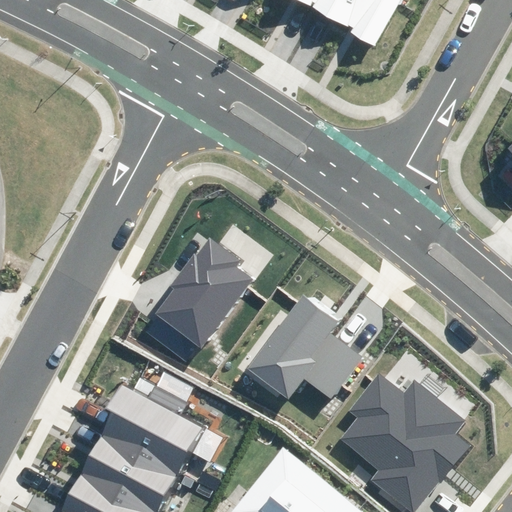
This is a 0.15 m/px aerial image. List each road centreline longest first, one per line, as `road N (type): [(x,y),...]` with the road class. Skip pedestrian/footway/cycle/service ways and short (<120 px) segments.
road 1 (residential): [(0,409),(175,93)]
road 2 (residential): [(190,60),(395,200)]
road 3 (residential): [(373,236),(175,93)]
road 4 (residential): [(395,200),(498,0)]
road 5 (residential): [(511,361),(373,236)]
road 6 (residential): [(175,93),(14,4)]
road 7 (residential): [(395,200),(511,303)]
road 8 (residential): [(80,0),(190,60)]
